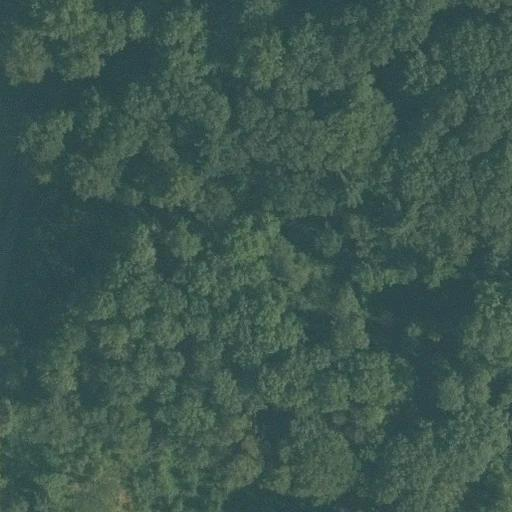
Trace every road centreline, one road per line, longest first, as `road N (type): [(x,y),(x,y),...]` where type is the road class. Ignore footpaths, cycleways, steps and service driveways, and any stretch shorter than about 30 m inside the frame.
road 1 (track): [(511,171),(48,58)]
road 2 (track): [(461,499),(0,385)]
road 3 (track): [(48,58),(0,281)]
road 4 (track): [(511,325),(458,511)]
